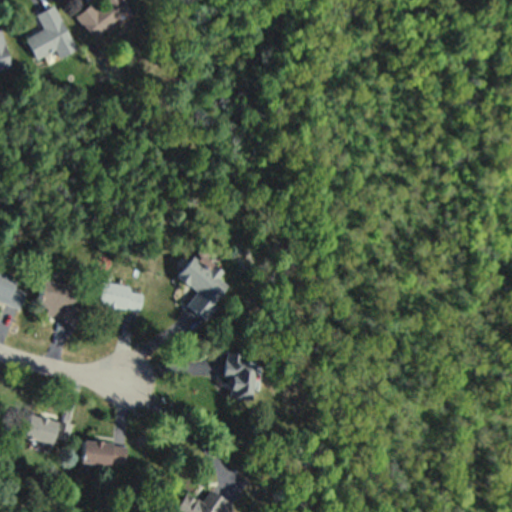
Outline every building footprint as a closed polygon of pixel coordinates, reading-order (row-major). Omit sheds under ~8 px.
[(129,7),(123,0),(92,0),(74,14),(91,36),(129,7)] [(53,3),(34,12),(42,28),(23,36),(34,58),(54,48),(58,56),(74,48),(53,3)] [(0,68),(10,65),(0,30),(0,68)] [(222,270),(201,252),(196,258),(191,254),(175,274),(195,290),(184,303),(203,319),(216,304),(212,302),(227,284),(216,276),(222,270)] [(0,272),(0,300),(17,307),(26,282),(0,272)] [(73,298),(75,283),(41,279),(38,314),(78,318),(80,298),(73,298)] [(93,303),(138,309),(140,287),(96,281),(93,303)] [(221,377),(228,378),(226,396),(250,398),(254,362),(242,360),(242,353),(224,351),(221,377)] [(65,444),(70,423),(27,412),(22,433),(65,444)] [(126,444),(82,437),(78,459),(122,466),(126,444)] [(171,511),(226,511),(232,503),(208,488),(199,501),(184,491),(170,511),(171,511)]
